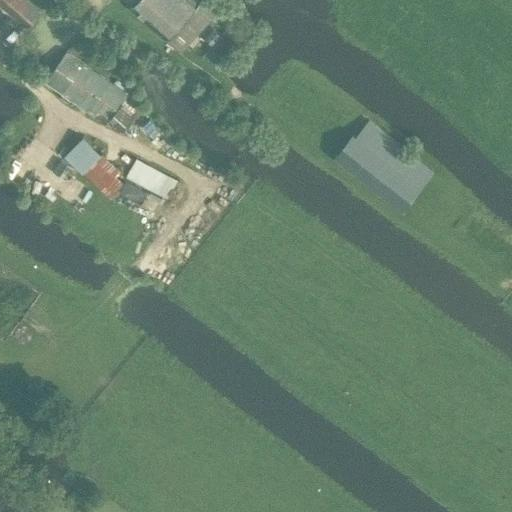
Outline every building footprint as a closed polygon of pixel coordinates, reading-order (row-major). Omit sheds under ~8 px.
[(0,0),(0,4),(5,9),(5,8),(27,27),(39,11),(26,0),(0,0)] [(136,0),(131,6),(181,50),(218,8),(209,0),(136,0)] [(66,51),(45,81),(106,123),(127,93),(66,51)] [(120,106),(109,119),(122,131),(133,117),(120,106)] [(435,169),(368,118),(355,135),(352,133),(333,157),(402,211),(435,169)]
